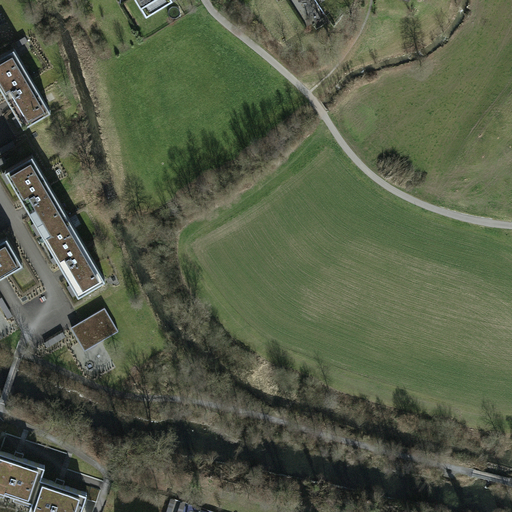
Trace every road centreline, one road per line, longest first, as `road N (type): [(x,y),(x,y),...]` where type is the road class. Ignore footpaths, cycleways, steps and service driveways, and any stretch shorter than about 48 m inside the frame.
road 1 (track): [(511,225),(405,196),(352,157),(299,81)]
road 2 (residential): [(299,81),(207,0)]
